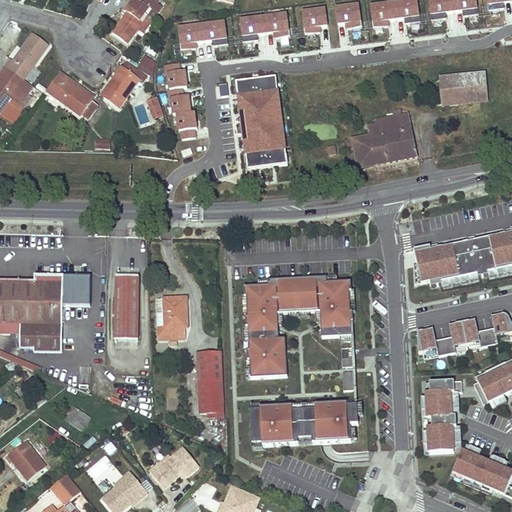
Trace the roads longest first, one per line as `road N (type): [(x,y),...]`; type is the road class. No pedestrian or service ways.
road 1 (residential): [(511,31),(482,44),(289,70),(220,71),(209,87),(216,156),(178,175),(165,211)]
road 2 (residential): [(395,324),(405,502),(448,511)]
road 3 (secondary): [(165,211),(275,209),(383,192)]
road 4 (secondary): [(0,207),(165,211)]
road 5 (residential): [(383,192),(395,324)]
road 6 (secondary): [(383,192),(511,166)]
